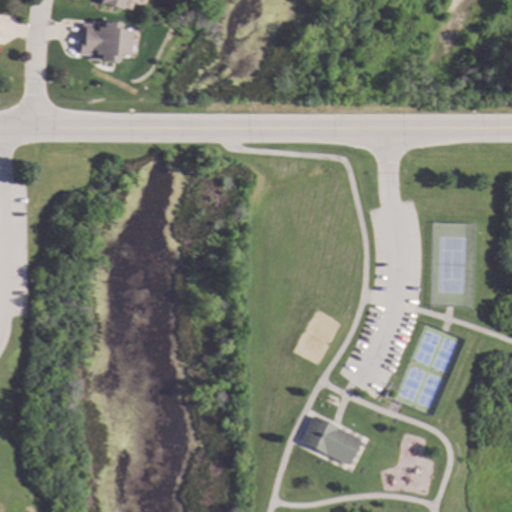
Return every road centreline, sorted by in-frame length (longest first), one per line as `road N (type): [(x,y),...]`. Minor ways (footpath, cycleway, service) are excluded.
road 1 (tertiary): [(511,130),(0,130)]
road 2 (residential): [(42,0),(36,130)]
